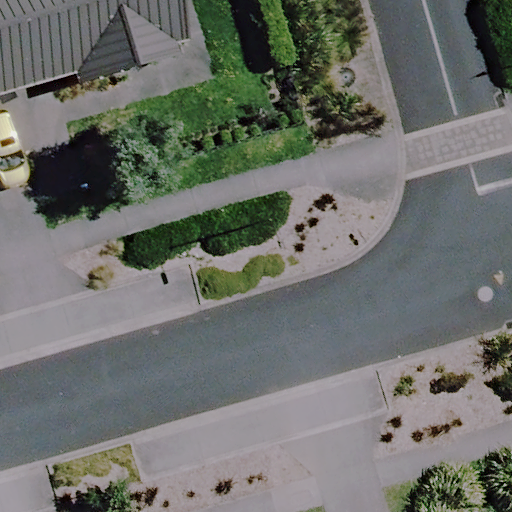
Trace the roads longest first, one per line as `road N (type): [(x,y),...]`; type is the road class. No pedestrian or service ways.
road 1 (residential): [(0,420),(501,274)]
road 2 (residential): [(422,0),(501,274)]
